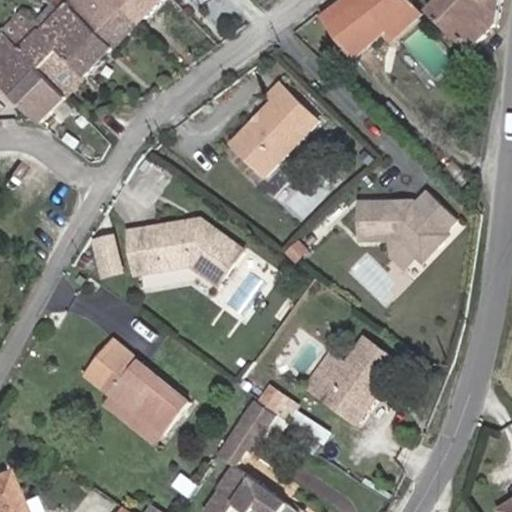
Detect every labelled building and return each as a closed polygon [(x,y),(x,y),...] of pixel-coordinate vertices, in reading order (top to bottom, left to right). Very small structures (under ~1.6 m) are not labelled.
[(69,0),(56,13),(42,0),(31,0),(0,31),(0,61),(24,86),(21,89),(49,117),(165,0),(69,0)] [(415,0),(342,0),(331,9),(364,45),(395,18),(415,0)] [(429,4),(425,0),(415,0),(395,18),(404,27),(429,4)] [(497,5),(498,0),(435,0),(458,21),(461,18),(475,31),(497,5)] [(0,104),(21,89),(24,86),(0,61),(0,104)] [(286,97),(274,111),(299,135),(308,143),(332,115),(287,76),(276,88),(286,97)] [(281,173),(308,143),(299,135),(274,111),(246,142),(281,173)] [(369,233),(410,233),(426,250),(440,250),(460,230),(426,196),(420,201),(408,201),(404,196),(369,195),(369,233)] [(155,247),(144,249),(146,266),(200,256),(228,278),(253,244),(212,213),(151,223),(155,247)] [(140,225),(144,249),(155,247),(151,223),(140,225)] [(99,275),(119,276),(121,235),(101,235),(99,275)] [(100,366),(120,383),(172,427),(199,395),(128,334),(100,366)] [(377,334),(344,381),(354,388),(346,400),(369,418),(389,389),(385,386),(389,379),(394,383),(411,359),(377,334)] [(389,389),(394,383),(389,379),(385,386),(389,389)] [(335,392),(346,400),(354,388),(344,381),(335,392)] [(163,436),(172,427),(120,383),(111,392),(163,436)] [(314,511),(317,509),(246,462),(214,509),(218,511),(314,511)] [(30,511),(16,472),(0,478),(0,511),(30,511)] [(148,511),(133,500),(124,511),(148,511)] [(152,511),(176,511),(160,500),(152,511)]
